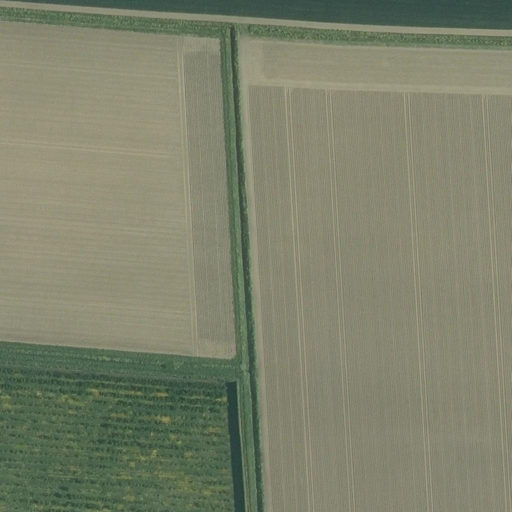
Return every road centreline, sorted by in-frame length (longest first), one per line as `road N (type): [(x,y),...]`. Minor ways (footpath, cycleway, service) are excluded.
road 1 (track): [(511,34),(0,5)]
road 2 (track): [(250,511),(242,379),(169,373),(170,359),(0,345)]
road 3 (track): [(243,21),(244,38),(511,49)]
